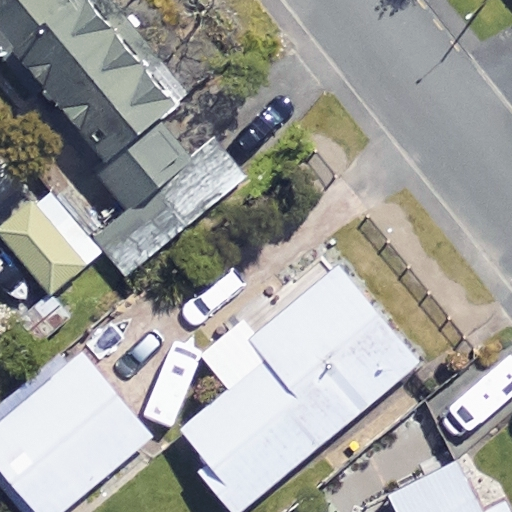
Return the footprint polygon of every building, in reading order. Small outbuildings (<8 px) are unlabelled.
[(210,134),(102,0),(2,0),(0,2),(0,49),(7,43),(142,212),(104,242),(134,280),(255,183),(213,131),(210,134)] [(103,256),(55,198),(9,237),(57,295),(103,256)] [(217,467),(207,475),(237,511),(248,511),(424,368),(344,270),(262,337),(252,324),(208,360),(237,395),(190,433),(217,467)] [(70,511),(156,441),(78,348),(0,414),(0,474),(31,511),(39,511),(42,510),(43,511),(70,511)] [(508,394),(484,369),(440,411),(464,436),(508,394)] [(505,511),(482,511),(459,465),(395,497),(402,511),(511,511),(511,509),(505,511)]
